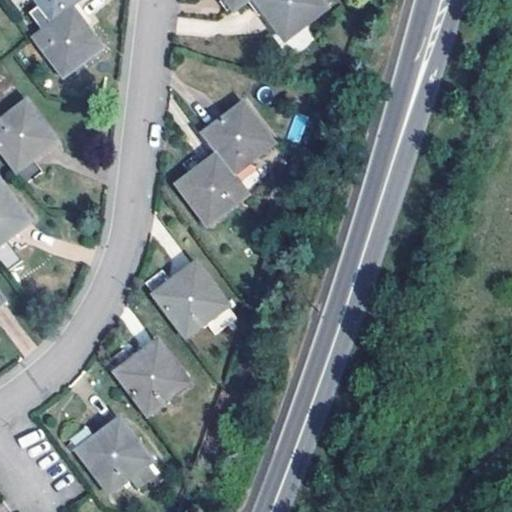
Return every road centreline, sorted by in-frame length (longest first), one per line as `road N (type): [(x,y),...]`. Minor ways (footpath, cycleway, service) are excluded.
road 1 (secondary): [(270,511),(380,211),(445,0)]
road 2 (residential): [(0,407),(55,366),(108,278),(131,188),(152,0)]
